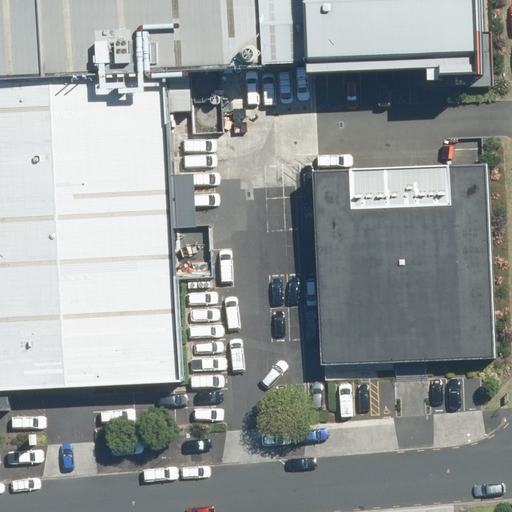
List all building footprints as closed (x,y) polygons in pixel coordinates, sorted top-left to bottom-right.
[(0,0),(0,81),(163,73),(262,67),(261,64),(258,0),(0,0)] [(258,0),(261,64),(307,62),(304,0),(258,0)] [(304,0),(307,62),(308,72),(438,68),(438,76),(484,74),(481,0),(304,0)] [(163,73),(0,81),(0,388),(67,385),(179,379),(163,73)] [(487,164),(313,171),(321,365),(494,358),(487,164)]
